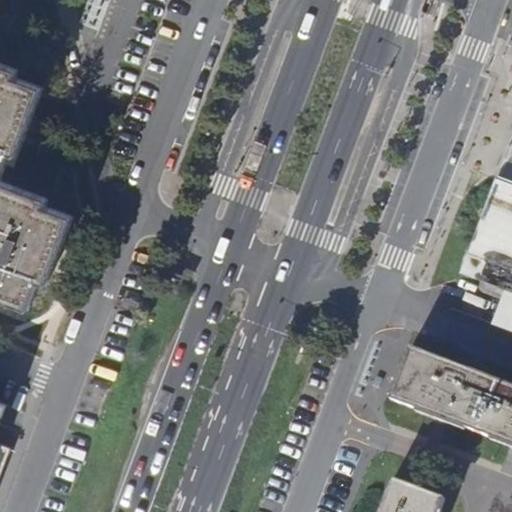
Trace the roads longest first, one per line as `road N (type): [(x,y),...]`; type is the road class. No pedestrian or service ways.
road 1 (residential): [(375,309),(491,2)]
road 2 (primary): [(284,276),(388,0)]
road 3 (primary): [(225,252),(129,511)]
road 4 (primary): [(324,0),(225,252)]
road 5 (primary): [(196,511),(284,276)]
road 6 (residential): [(130,211),(208,0)]
road 7 (residential): [(375,309),(298,511)]
road 8 (residential): [(67,391),(130,211)]
road 9 (residential): [(511,359),(375,309)]
road 10 (residential): [(360,429),(494,481)]
road 11 (residential): [(16,511),(67,391)]
